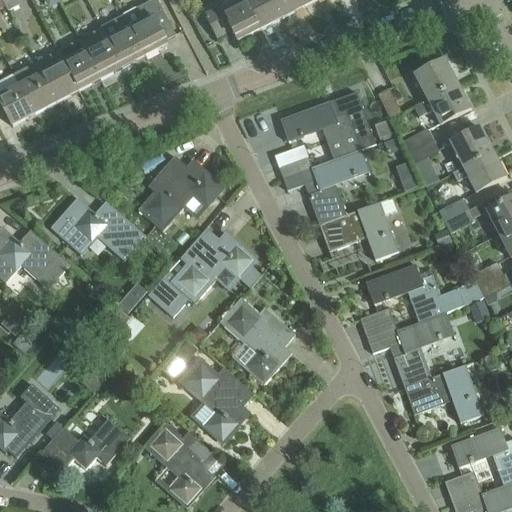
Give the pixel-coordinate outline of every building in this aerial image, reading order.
[(6,0),(2,3),(8,15),(19,9),(14,0),(6,0)] [(219,10),(204,18),(204,19),(217,43),(232,35),(238,46),(261,34),(245,4),(242,0),(232,0),(221,6),(222,8),(219,10)] [(252,0),(245,4),(261,34),(283,22),(271,0),(252,0)] [(271,0),(283,22),(305,11),(299,0),(271,0)] [(299,0),(305,11),(326,0),(299,0)] [(138,12),(125,19),(146,60),(148,59),(168,49),(166,45),(176,40),(163,15),(157,2),(144,9),(138,12)] [(123,20),(101,31),(102,32),(104,36),(107,42),(123,73),(125,72),(145,61),(146,60),(125,19),(123,20)] [(82,43),(80,44),(102,84),(123,73),(107,42),(104,36),(102,32),(82,43)] [(80,44),(58,55),(80,95),(102,84),(80,44)] [(58,55),(36,67),(58,107),(79,96),(80,95),(58,55)] [(427,104),(414,111),(458,89),(445,63),(414,80),(427,104)] [(35,67),(14,78),(35,119),(56,108),(58,107),(36,67),(35,67)] [(0,106),(13,131),(35,119),(14,78),(0,84),(0,106)] [(458,89),(414,111),(419,122),(433,115),(441,130),(471,114),(458,89)] [(403,118),(390,91),(378,96),(391,123),(403,118)] [(330,106),(281,124),(289,147),(323,135),(334,164),(334,165),(361,155),(376,150),(357,96),(330,106)] [(386,126),(375,130),(380,144),(391,140),(386,126)] [(449,147),(462,173),(493,156),(480,131),(449,147)] [(441,156),(429,133),(401,147),(413,170),(441,156)] [(398,141),(384,147),(388,158),(402,152),(398,141)] [(275,160),(279,172),(284,184),(312,173),(312,172),(308,161),(304,150),(275,160)] [(305,189),(318,225),(320,230),(347,221),(347,220),(336,190),(370,178),(361,155),(334,165),(334,164),(312,172),(312,173),(284,184),(288,196),(305,189)] [(462,173),(453,178),(457,186),(467,181),(476,198),(507,182),(493,156),(462,173)] [(154,197),(138,215),(150,225),(163,236),(173,225),(184,213),(195,200),(208,211),(224,192),(194,165),(188,172),(175,161),(148,191),(154,197)] [(511,201),(485,215),(490,225),(498,239),(511,231),(511,201)] [(146,240),(128,225),(106,206),(95,218),(78,202),(51,233),(81,260),(97,242),(124,266),(146,240)] [(399,257),(387,225),(385,220),(397,216),(393,203),(347,220),(347,221),(320,230),(329,257),(367,243),(375,265),(399,257)] [(463,203),(440,215),(444,225),(446,227),(449,225),(470,215),(463,203)] [(449,225),(446,227),(451,238),(475,225),(470,215),(449,225)] [(2,231),(0,233),(0,283),(5,288),(21,271),(48,294),(70,270),(31,234),(20,247),(2,231)] [(511,262),(511,231),(498,239),(510,264),(511,262)] [(169,275),(147,300),(173,322),(189,304),(195,309),(216,285),(227,272),(239,283),(256,264),(225,237),(219,243),(207,233),(180,263),(186,268),(175,281),(169,275)] [(446,233),(434,238),(439,250),(451,245),(446,233)] [(452,246),(442,251),(446,261),(456,257),(452,246)] [(497,266),(473,279),(479,291),(503,278),(497,266)] [(419,328),(418,328),(419,328),(446,318),(446,317),(466,310),(484,302),(479,291),(473,279),(472,280),(476,286),(460,294),(459,293),(440,300),(432,280),(421,284),(416,269),(366,287),(375,310),(408,298),(419,328)] [(503,278),(479,291),(484,302),(509,290),(503,278)] [(127,299),(118,309),(128,318),(137,307),(127,299)] [(241,302),(219,327),(243,348),(255,358),(243,371),(245,373),(257,383),(285,352),(295,340),(265,313),(260,318),(241,302)] [(484,305),(469,311),(475,327),(490,322),(484,305)] [(360,323),(365,336),(369,347),(398,336),(398,335),(397,335),(389,313),(360,323)] [(12,316),(6,322),(20,334),(26,328),(12,316)] [(390,352),(405,393),(432,383),(431,383),(421,353),(454,340),(446,318),(419,328),(418,328),(398,335),(398,336),(369,347),(373,358),(390,352)] [(135,320),(126,330),(133,336),(142,326),(135,320)] [(198,325),(190,335),(200,344),(209,334),(198,325)] [(115,342),(105,352),(114,360),(124,350),(115,342)] [(187,345),(177,357),(187,366),(197,354),(187,345)] [(200,362),(178,387),(202,408),(203,408),(205,409),(213,417),(214,418),(202,431),(221,448),(250,416),(244,411),(254,399),(224,372),(218,378),(200,362)] [(466,370),(431,383),(432,383),(405,393),(414,420),(452,406),(460,428),(484,420),(466,370)] [(117,379),(106,391),(120,403),(131,391),(117,379)] [(0,452),(4,456),(6,454),(13,460),(15,462),(24,453),(50,425),(61,413),(32,388),(22,400),(28,406),(9,426),(4,421),(0,417),(0,452)] [(106,471),(131,443),(109,423),(90,445),(84,439),(78,445),(63,432),(34,465),(56,485),(74,464),(86,475),(97,463),(106,471)] [(165,426),(143,451),(167,472),(169,473),(178,481),(180,483),(168,496),(185,511),(187,511),(215,481),(209,476),(219,464),(188,436),(183,442),(165,426)] [(493,461),(504,491),(511,487),(511,444),(506,447),(500,432),(450,450),(459,473),(493,461)] [(445,487),(449,498),(453,509),(482,499),(474,476),(445,487)] [(511,511),(511,487),(504,491),(482,499),(453,509),(453,511),(511,511)]
